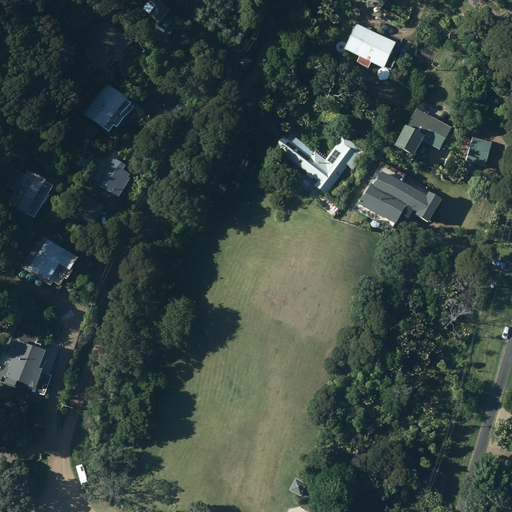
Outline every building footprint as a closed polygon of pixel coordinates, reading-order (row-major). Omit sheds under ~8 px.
[(147,0),(148,1),(143,8),(157,21),(152,26),(164,38),(173,28),(169,24),(174,19),(167,11),(170,8),(161,0),(147,0)] [(87,50),(84,53),(106,75),(137,44),(120,27),(118,30),(108,19),(99,27),(94,22),(77,40),(87,50)] [(356,22),(344,47),(360,55),(357,60),(368,66),(371,60),(383,66),(384,65),(391,68),(396,57),(395,57),(394,59),(388,57),(395,42),(356,22)] [(127,96),(108,82),(100,94),(90,87),(76,106),(109,129),(129,101),(125,98),(127,96)] [(355,88),(363,96),(366,93),(358,85),(355,88)] [(274,107),(281,112),(288,102),(281,97),(274,107)] [(375,102),(368,111),(376,118),(384,109),(375,102)] [(405,123),(394,143),(413,153),(421,138),(439,148),(451,126),(415,107),(406,124),(405,123)] [(340,141),(339,141),(327,156),(316,148),(314,151),(286,130),(274,146),(307,171),(306,174),(312,178),(314,176),(318,180),(313,186),(325,195),(348,164),(353,167),(365,151),(345,136),(340,141)] [(486,164),(491,142),(472,136),(466,159),(486,164)] [(107,163),(95,180),(110,190),(108,194),(113,197),(116,193),(117,195),(129,177),(127,175),(129,172),(123,168),(125,164),(114,156),(109,164),(107,163)] [(92,164),(82,158),(75,169),(85,175),(92,164)] [(389,171),(394,172),(397,168),(395,163),(390,163),(388,167),(389,171)] [(44,180),(45,178),(28,167),(24,174),(15,169),(7,183),(15,188),(8,201),(34,216),(52,184),(44,180)] [(426,194),(382,170),(374,184),(371,182),(361,201),(363,202),(362,204),(395,222),(400,212),(408,216),(413,208),(416,210),(415,214),(428,221),(441,197),(428,190),(426,194)] [(73,217),(92,229),(105,209),(86,197),(73,217)] [(47,237),(29,266),(48,279),(59,262),(69,268),(77,256),(47,237)] [(14,337),(8,353),(13,354),(8,366),(1,363),(0,366),(0,378),(1,379),(3,374),(6,375),(4,381),(14,384),(17,378),(34,385),(41,368),(38,367),(45,349),(14,337)] [(306,483),(295,477),(289,489),(301,495),(306,483)]
